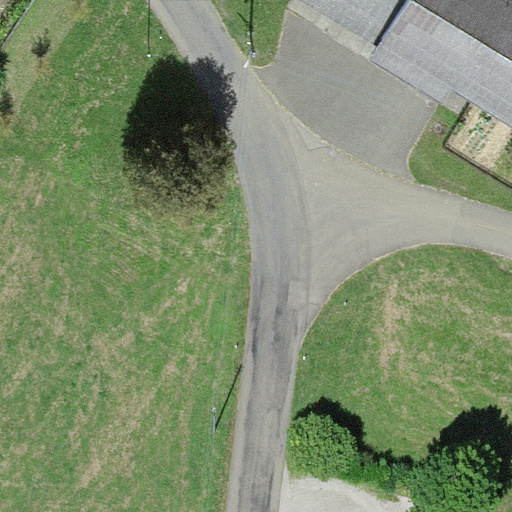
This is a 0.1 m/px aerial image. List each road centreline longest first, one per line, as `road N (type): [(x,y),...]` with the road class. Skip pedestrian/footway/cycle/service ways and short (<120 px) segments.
road 1 (tertiary): [(249,511),(272,296),(271,224)]
road 2 (tertiary): [(271,224),(213,52),(176,0)]
road 3 (unclassified): [(271,224),(511,232)]
